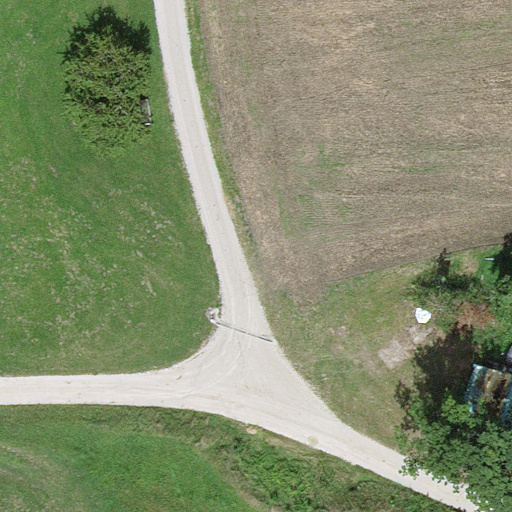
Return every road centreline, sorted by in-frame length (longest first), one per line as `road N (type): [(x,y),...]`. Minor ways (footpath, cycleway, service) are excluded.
road 1 (track): [(161,0),(176,100),(241,324),(253,398),(135,385),(0,391)]
road 2 (track): [(501,511),(253,398)]
